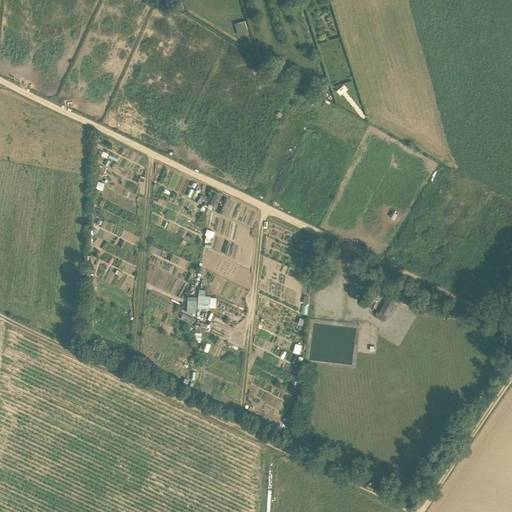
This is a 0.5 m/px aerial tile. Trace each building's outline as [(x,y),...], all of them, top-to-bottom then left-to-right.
[(188,39),(196,23),(182,16),(174,31),(188,39)] [(248,33),(244,21),(235,24),(239,36),(248,33)] [(245,74),(258,81),(266,67),(253,59),(245,74)] [(366,140),(368,133),(374,135),(376,128),(368,126),(365,139),(366,140)] [(124,220),(129,210),(101,197),(96,207),(101,209),(98,214),(105,217),(100,227),(115,233),(121,219),(124,220)] [(205,295),(205,289),(198,289),(197,307),(209,308),(210,295),(205,295)] [(187,296),(186,312),(196,313),(196,296),(187,296)] [(396,301),(388,297),(377,318),(384,322),(396,301)] [(408,306),(419,312),(421,308),(411,302),(408,306)]
